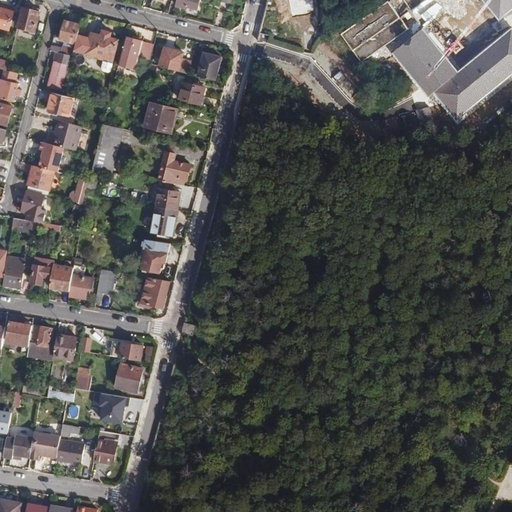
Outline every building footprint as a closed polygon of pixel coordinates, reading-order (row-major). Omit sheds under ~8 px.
[(178,0),(177,6),(188,9),(189,7),(199,10),(201,0),(178,0)] [(312,0),(293,0),(296,12),(314,4),(312,0)] [(405,0),(412,10),(425,0),(405,0)] [(511,0),(484,0),(500,20),(511,10),(511,0)] [(409,29),(388,1),(342,34),(362,62),(409,29)] [(15,11),(0,7),(0,27),(10,30),(15,11)] [(36,32),(41,11),(24,8),(19,27),(36,32)] [(63,48),(61,53),(73,56),(81,24),(65,20),(60,40),(64,41),(63,48)] [(511,29),(459,72),(423,28),(393,53),(429,98),(436,93),(457,119),(511,75),(511,29)] [(111,71),(119,39),(110,37),(111,33),(103,31),(103,35),(92,32),(86,54),(104,58),(101,69),(103,71),(109,73),(111,71)] [(142,41),(126,37),(121,57),(137,61),(142,41)] [(162,56),(160,66),(189,73),(192,61),(183,58),(185,51),(165,46),(165,47),(159,46),(157,55),(162,56)] [(61,53),(56,52),(54,61),(55,61),(48,86),(64,91),(73,56),(61,53)] [(198,76),(216,80),(223,57),(205,52),(198,76)] [(0,68),(7,70),(10,61),(0,58),(0,68)] [(19,73),(7,70),(0,68),(0,79),(1,80),(0,82),(0,98),(15,102),(20,85),(16,83),(19,73)] [(180,99),(201,105),(206,87),(185,82),(180,99)] [(63,95),(53,92),(48,111),(70,117),(75,98),(63,95)] [(0,123),(8,126),(13,106),(0,102),(0,123)] [(145,126),(164,132),(165,128),(173,130),(179,109),(151,102),(145,126)] [(52,144),(65,147),(76,150),(83,126),(58,120),(52,144)] [(96,155),(93,169),(113,173),(124,129),(104,124),(102,131),(96,155)] [(55,171),(59,172),(65,147),(52,144),(43,142),(41,150),(43,150),(46,151),(44,157),(41,167),(55,171)] [(159,181),(184,185),(185,179),(188,179),(191,165),(175,161),(177,155),(166,152),(159,181)] [(41,167),(34,166),(32,171),(29,181),(29,184),(50,189),(55,171),(41,167)] [(71,192),(68,200),(83,203),(90,179),(79,177),(75,193),(71,192)] [(157,206),(178,210),(182,192),(160,188),(157,206)] [(40,216),(45,195),(28,191),(23,211),(40,216)] [(174,235),(177,216),(155,213),(152,232),(174,235)] [(14,218),(13,229),(39,233),(40,228),(40,222),(18,218),(14,218)] [(166,263),(171,243),(146,239),(144,247),(147,248),(142,268),(161,273),(164,262),(166,263)] [(0,276),(4,277),(8,251),(0,249),(0,276)] [(24,270),(33,272),(35,257),(27,256),(26,258),(9,255),(4,285),(22,288),(24,270)] [(44,277),(52,278),(55,264),(55,260),(35,257),(33,272),(31,283),(43,285),(44,277)] [(51,288),(71,291),(74,267),(55,264),(52,278),(51,288)] [(71,291),(70,296),(86,299),(88,290),(93,291),(95,277),(85,276),(86,266),(75,264),(74,267),(71,291)] [(102,269),(98,292),(111,294),(115,271),(102,269)] [(164,308),(171,281),(148,277),(142,302),(164,308)] [(30,346),(33,326),(11,322),(8,342),(30,346)] [(54,357),(58,335),(51,334),(52,329),(33,326),(30,346),(28,356),(54,360),(54,357)] [(78,337),(58,334),(58,335),(54,357),(74,360),(78,337)] [(92,339),(84,337),(82,351),(89,352),(92,339)] [(110,356),(142,361),(144,346),(112,341),(110,356)] [(138,392),(144,369),(122,363),(116,387),(138,392)] [(75,388),(90,390),(92,377),(89,377),(90,370),(79,367),(75,388)] [(23,393),(41,396),(42,389),(24,386),(23,393)] [(16,391),(13,406),(20,407),(23,393),(16,391)] [(48,399),(74,400),(75,392),(49,391),(48,399)] [(112,402),(114,394),(93,391),(92,399),(104,401),(100,421),(125,424),(128,405),(112,402)] [(0,410),(0,431),(9,433),(13,412),(0,410)] [(63,425),(61,435),(71,437),(71,432),(80,434),(81,427),(63,425)] [(35,437),(31,458),(39,460),(41,454),(57,456),(60,440),(61,435),(35,431),(35,437)] [(119,441),(119,434),(100,431),(99,437),(119,441)] [(8,437),(5,457),(14,458),(15,454),(22,455),(23,456),(31,458),(35,437),(18,434),(17,438),(8,437)] [(98,439),(94,461),(114,464),(118,443),(98,439)] [(57,456),(57,459),(82,464),(85,444),(60,440),(57,456)] [(0,511),(20,511),(22,502),(0,498),(0,511)] [(29,501),(26,511),(50,511),(51,507),(42,505),(36,505),(36,502),(29,501)]
